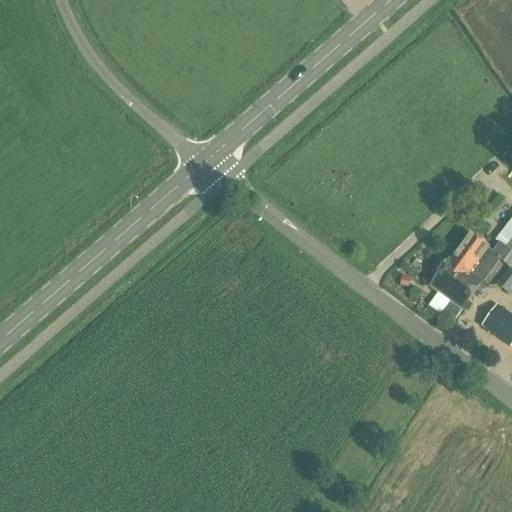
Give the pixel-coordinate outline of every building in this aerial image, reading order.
[(452,260),(452,261),(471,275),(484,284),(502,260),(511,268),(511,221),(495,243),(500,248),(494,256),(488,253),(471,239),(454,262),(452,260)] [(471,275),(452,261),(430,290),(448,303),(439,315),(452,325),(461,313),(463,314),(484,284),(471,275)] [(511,273),(509,271),(496,288),(510,298),(511,294),(511,273)] [(511,320),(498,310),(484,329),(509,348),(511,344),(511,320)] [(474,415),(485,401),(459,382),(448,396),(474,415)]
